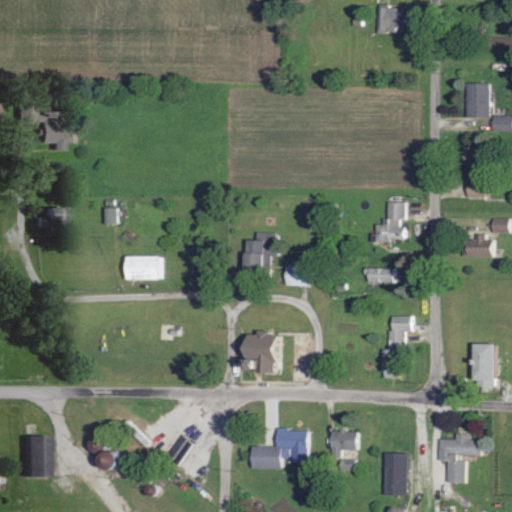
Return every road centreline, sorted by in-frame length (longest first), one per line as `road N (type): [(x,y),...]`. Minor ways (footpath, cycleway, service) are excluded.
road 1 (residential): [(0,395),(511,400)]
road 2 (residential): [(440,0),(437,401)]
road 3 (residential): [(23,191),(21,232),(42,292),(231,300)]
road 4 (residential): [(231,300),(276,297),(311,313),(317,395)]
